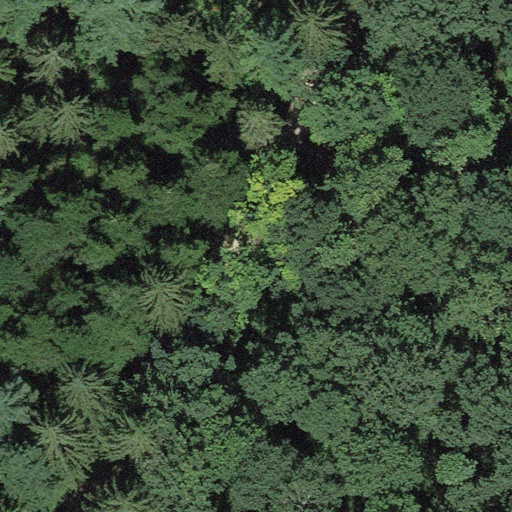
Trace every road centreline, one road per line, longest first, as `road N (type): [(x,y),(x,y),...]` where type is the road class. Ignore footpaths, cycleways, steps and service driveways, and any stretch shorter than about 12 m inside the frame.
road 1 (track): [(81,511),(358,0)]
road 2 (track): [(323,62),(436,0)]
